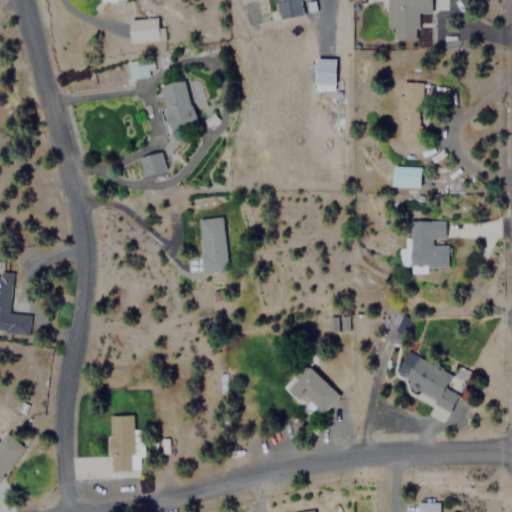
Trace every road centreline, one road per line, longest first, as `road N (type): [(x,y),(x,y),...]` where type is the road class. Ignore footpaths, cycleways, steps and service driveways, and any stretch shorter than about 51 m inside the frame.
road 1 (residential): [(70,508),(65,416),(78,331),(79,209),(26,0)]
road 2 (residential): [(511,447),(338,460),(55,511)]
